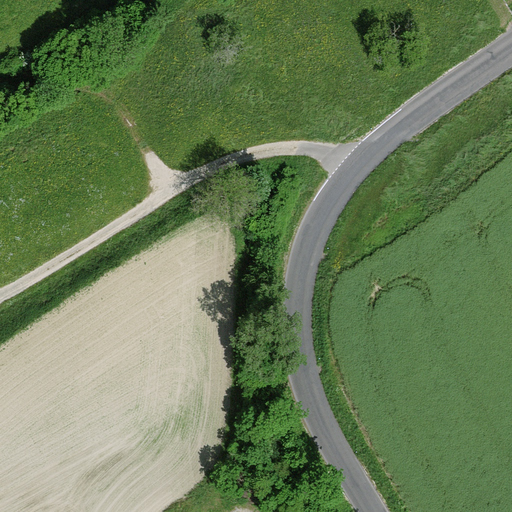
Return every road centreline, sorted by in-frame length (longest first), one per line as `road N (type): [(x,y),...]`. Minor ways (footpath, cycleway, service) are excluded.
road 1 (tertiary): [(511,47),(380,142),(344,182),(309,242),(296,313),(304,379),(371,511)]
road 2 (track): [(357,165),(312,149),(250,153),(0,292)]
